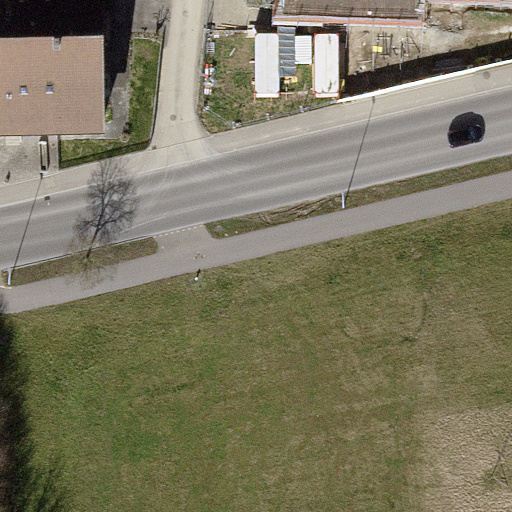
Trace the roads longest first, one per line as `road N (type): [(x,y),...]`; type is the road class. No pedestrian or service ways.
road 1 (tertiary): [(511,116),(0,240)]
road 2 (track): [(189,0),(177,125),(188,193)]
